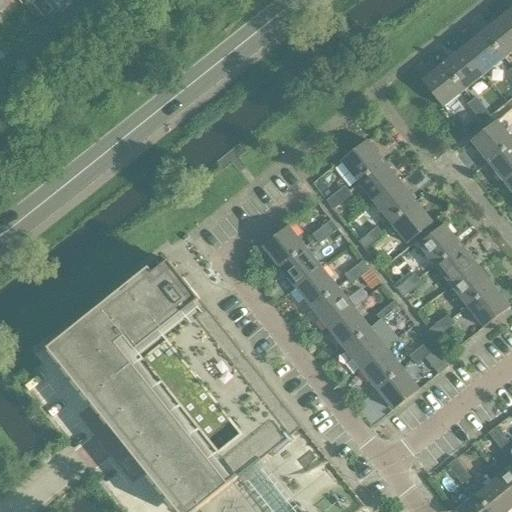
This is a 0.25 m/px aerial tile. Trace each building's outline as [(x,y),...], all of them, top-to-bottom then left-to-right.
[(511,26),(504,16),(483,33),(505,59),(511,53),(511,26)] [(483,33),(463,49),(485,75),(505,59),(483,33)] [(463,49),(443,65),(464,92),(485,75),(463,49)] [(464,92),(443,65),(422,82),(443,108),(464,92)] [(467,105),(475,114),(483,107),(476,98),(467,105)] [(483,107),(475,114),(482,124),(491,117),(483,107)] [(471,142),(488,163),(511,144),(511,138),(498,121),(471,142)] [(341,163),(358,184),(384,163),(368,142),(341,163)] [(511,144),(488,163),(504,184),(511,177),(511,144)] [(358,184),(374,204),(401,183),(384,163),(358,184)] [(374,204),(390,225),(417,203),(401,183),(374,204)] [(345,187),(335,194),(342,203),(351,196),(345,187)] [(342,203),(335,194),(326,202),(333,211),(342,203)] [(417,203),(390,225),(407,246),(433,224),(417,203)] [(331,221),(321,228),(328,237),(338,230),(331,221)] [(418,247),(435,268),(462,246),(445,226),(418,247)] [(263,248),(279,269),(306,248),(290,227),(263,248)] [(328,237),(321,228),(312,236),(319,245),(328,237)] [(377,228),(368,235),(375,244),(384,237),(377,228)] [(375,244),(368,235),(359,243),(365,251),(375,244)] [(435,268),(451,288),(478,267),(462,246),(435,268)] [(279,269),(295,289),(322,268),(306,248),(279,269)] [(363,262),(354,269),(361,278),(370,270),(363,262)] [(49,350),(178,511),(342,511),(359,499),(302,429),(196,296),(170,263),(154,275),(150,270),(49,350)] [(451,288),(467,308),(494,287),(478,267),(451,288)] [(295,289),(312,310),(339,288),(322,268),(295,289)] [(361,278),(354,269),(345,276),(351,285),(361,278)] [(416,276),(406,283),(413,292),(422,285),(416,276)] [(413,292),(406,283),(397,291),(404,299),(413,292)] [(494,287),(467,308),(484,329),(511,308),(494,287)] [(312,310),(328,330),(355,309),(339,288),(312,310)] [(396,302),(386,310),(393,318),(403,311),(396,302)] [(328,330),(344,350),(371,329),(355,309),(328,330)] [(393,318),(386,310),(377,317),(384,326),(393,318)] [(448,317),(439,324),(446,333),(455,325),(448,317)] [(446,333),(439,324),(429,331),(436,340),(446,333)] [(344,350),(360,371),(387,349),(371,329),(344,350)] [(428,343),(419,350),(426,359),(435,352),(428,343)] [(360,371),(377,391),(403,370),(387,349),(360,371)] [(426,359),(419,350),(410,358),(417,367),(426,359)] [(436,352),(426,360),(439,376),(448,368),(436,352)] [(403,370),(377,391),(393,412),(420,391),(403,370)] [(488,434),(495,443),(504,436),(497,427),(488,434)] [(504,436),(495,443),(503,453),(511,446),(504,436)] [(447,467),(455,476),(463,469),(456,460),(447,467)] [(511,466),(497,478),(511,497),(511,466)] [(463,469),(455,476),(462,485),(471,478),(463,469)] [(511,497),(497,478),(477,494),(490,511),(508,511),(511,509),(511,497)] [(490,511),(477,494),(456,511),(490,511)]
